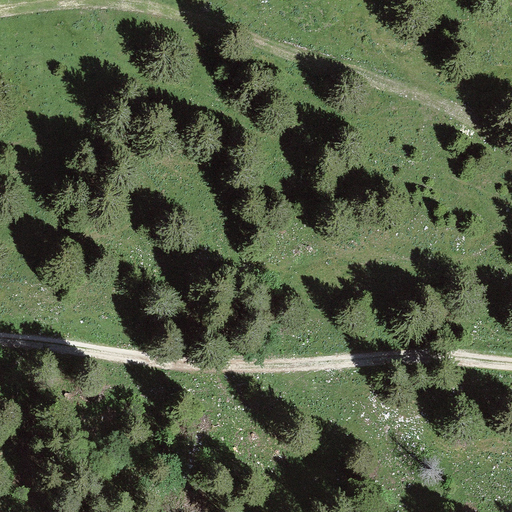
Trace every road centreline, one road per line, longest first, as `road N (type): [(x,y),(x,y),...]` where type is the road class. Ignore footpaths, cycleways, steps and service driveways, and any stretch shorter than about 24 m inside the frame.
road 1 (track): [(0,15),(111,5),(215,24),(384,75),(511,146)]
road 2 (track): [(511,366),(437,358),(179,366),(0,341)]
